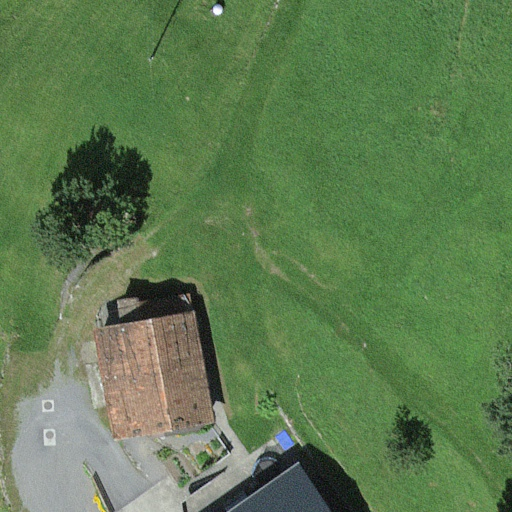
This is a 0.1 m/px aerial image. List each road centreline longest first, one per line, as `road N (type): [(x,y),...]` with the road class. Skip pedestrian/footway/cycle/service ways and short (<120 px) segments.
road 1 (track): [(72,511),(45,409),(82,312),(211,198),(293,0)]
road 2 (track): [(211,198),(511,485)]
